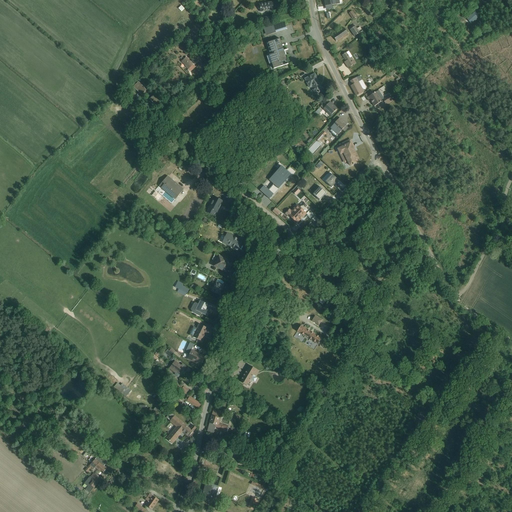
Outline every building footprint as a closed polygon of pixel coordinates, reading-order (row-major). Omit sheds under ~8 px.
[(273,10),(276,10),(275,6),(273,6),(272,2),(259,4),(260,13),(274,11),(273,10)] [(208,6),(197,11),(199,15),(210,9),(208,6)] [(467,19),(471,24),(479,17),(475,11),(467,19)] [(459,14),(456,17),(462,23),(465,20),(459,14)] [(357,29),(355,27),(354,25),(353,26),(349,28),(350,30),(354,37),(357,35),(358,36),(364,33),(362,30),(360,27),(357,29)] [(274,26),(264,29),(266,36),(276,33),(274,26)] [(336,42),(348,34),(344,28),(333,37),(336,42)] [(247,36),(242,41),(245,44),(250,39),(247,36)] [(268,43),(271,53),(273,53),(274,54),(269,56),(274,69),(281,67),(280,63),(287,61),(285,56),(287,55),(285,51),(282,51),(282,50),(283,50),(280,39),(268,43)] [(354,60),(353,61),(351,58),(352,57),(349,52),(342,56),(346,62),(344,63),(348,69),(356,63),(354,60)] [(181,62),(188,70),(189,70),(190,71),(194,67),(193,66),(193,65),(186,58),(181,62)] [(309,89),(311,88),(315,95),(323,91),(315,75),(305,80),(309,89)] [(360,75),(357,77),(350,81),(352,85),(351,86),(356,96),(364,92),(363,90),(366,88),(362,80),(360,75)] [(382,102),(382,100),(384,99),(379,91),(373,95),(367,98),(369,102),(370,101),(374,107),(382,102)] [(150,99),(153,102),(159,96),(156,93),(150,99)] [(391,101),(392,99),(390,96),(383,101),(386,106),(391,102),(391,101)] [(327,100),(321,107),(323,109),(330,102),(327,100)] [(323,109),(323,110),(330,116),(337,109),(332,105),(330,102),(323,109)] [(331,130),(330,132),(332,133),(331,134),(335,137),(342,130),(344,132),(348,128),(341,122),(342,121),(340,118),(330,128),(331,130)] [(299,130),(293,139),(296,142),(299,136),(301,132),(299,130)] [(321,142),(323,139),(322,138),(326,134),(323,131),(315,140),(318,142),(320,141),(321,142)] [(148,140),(144,144),(149,149),(153,144),(148,140)] [(340,148),(337,149),(344,164),(348,162),(350,166),(352,165),(352,166),(354,165),(356,164),(355,163),(359,161),(355,153),(355,152),(354,152),(353,153),(352,149),(354,148),(350,140),(339,146),(340,148)] [(326,153),(330,148),(328,146),(325,149),(324,149),(323,150),(324,151),(321,155),(323,156),(326,153)] [(304,158),(306,156),(306,155),(304,153),(303,152),(298,158),(299,159),(301,161),(301,160),(302,162),(304,160),(303,159),(304,158)] [(286,170),(281,166),(269,180),(273,185),(286,170)] [(291,175),(286,170),(273,185),(279,189),(291,175)] [(332,175),(325,182),(332,188),(338,181),(332,175)] [(167,177),(159,186),(161,188),(175,200),(183,190),(167,177)] [(300,185),(292,192),(296,196),(302,190),(303,189),(303,188),(307,185),(305,183),(301,187),(300,185)] [(269,190),(264,186),(259,191),(264,195),(269,190)] [(274,194),(269,190),(264,195),(269,199),(274,194)] [(207,213),(213,216),(215,213),(217,213),(223,201),(214,197),(207,213)] [(286,215),(289,218),(290,217),(297,223),(300,220),(301,220),(303,218),(302,217),(310,209),(305,204),(301,208),(297,205),(291,211),(290,210),(289,211),(286,213),(286,215)] [(234,250),(238,252),(241,245),(238,243),(240,240),(227,234),(222,243),(234,249),(234,250)] [(228,260),(219,255),(213,267),(226,273),(228,269),(230,270),(233,264),(227,261),(228,260)] [(224,283),(223,282),(222,282),(222,281),(221,281),(220,280),(219,280),(218,280),(216,282),(216,281),(211,291),(221,296),(223,290),(227,292),(230,285),(224,282),(224,283)] [(178,281),(175,288),(179,289),(177,292),(185,296),(189,289),(183,287),(184,284),(178,281)] [(193,313),(200,317),(202,314),(206,316),(208,312),(209,313),(211,310),(212,307),(209,305),(200,301),(198,304),(195,303),(194,304),(192,308),(191,309),(191,310),(191,311),(192,312),(192,313),(193,313)] [(313,318),(311,322),(319,326),(322,320),(315,316),(313,318)] [(193,327),(189,336),(202,342),(205,335),(210,338),(213,332),(198,324),(196,329),(193,327)] [(48,333),(49,332),(51,330),(44,325),(43,327),(42,328),(48,333)] [(317,345),(319,342),(321,338),(312,333),(312,332),(307,329),(304,328),(302,326),(301,326),(297,332),(307,338),(317,345)] [(190,343),(185,352),(190,354),(187,360),(201,366),(202,363),(203,364),(204,362),(203,362),(205,357),(191,351),(194,345),(190,343)] [(174,353),(170,350),(169,351),(165,349),(163,351),(164,352),(162,354),(165,358),(167,355),(170,358),(174,353)] [(162,353),(158,350),(154,356),(159,360),(160,358),(159,357),(162,353)] [(259,356),(264,360),(268,355),(263,352),(259,356)] [(248,363),(250,361),(251,358),(246,355),(244,357),(242,360),(248,363)] [(188,368),(183,364),(181,366),(175,361),(169,369),(175,374),(174,375),(178,378),(185,370),(186,371),(188,368)] [(257,378),(255,377),(256,376),(259,371),(249,365),(245,371),(246,371),(240,382),(247,386),(250,380),(255,383),(257,378)] [(177,382),(174,385),(181,392),(183,394),(184,393),(185,394),(186,394),(189,390),(184,386),(183,387),(177,382)] [(117,383),(114,387),(117,390),(117,391),(122,395),(124,397),(125,398),(129,393),(126,390),(127,388),(122,384),(121,386),(117,383)] [(165,400),(160,396),(156,401),(162,405),(165,400)] [(198,408),(201,404),(190,397),(187,401),(193,405),(198,408)] [(158,404),(153,410),(158,414),(163,408),(158,404)] [(221,419),(219,418),(221,411),(214,409),(213,412),(210,424),(208,431),(214,433),(215,427),(221,429),(220,431),(226,433),(228,426),(222,425),(219,424),(221,419)] [(193,425),(191,428),(188,426),(188,427),(174,416),(170,413),(166,418),(170,421),(169,422),(176,427),(166,439),(172,444),(182,432),(188,437),(189,437),(190,438),(194,434),(193,432),(196,428),(193,425)] [(154,444),(148,435),(148,433),(141,437),(143,439),(144,438),(145,439),(146,442),(147,441),(148,442),(147,442),(149,447),(153,444),(154,444)] [(215,454),(212,461),(225,466),(226,464),(222,463),(224,457),(215,454)] [(95,459),(89,466),(85,470),(87,472),(91,468),(94,470),(95,468),(98,470),(95,474),(94,473),(90,477),(84,484),(88,487),(86,490),(90,493),(94,488),(101,479),(99,477),(102,473),(102,474),(107,469),(104,466),(106,464),(97,457),(95,459)] [(252,481),(251,485),(263,490),(265,487),(252,481)] [(219,497),(222,488),(219,487),(206,483),(203,493),(203,494),(203,495),(202,498),(215,502),(216,496),(219,497)] [(145,500),(148,502),(145,506),(151,510),(158,500),(149,494),(146,498),(145,500)] [(252,497),(248,508),(253,510),(258,500),(252,497)]
